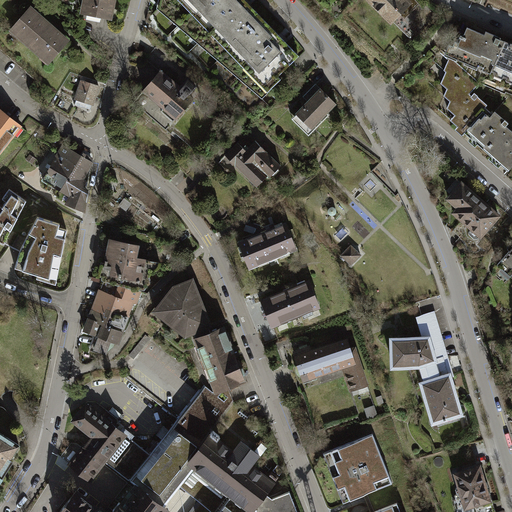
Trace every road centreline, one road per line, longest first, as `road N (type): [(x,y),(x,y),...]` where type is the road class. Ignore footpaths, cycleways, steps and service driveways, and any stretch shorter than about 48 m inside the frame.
road 1 (residential): [(100,143),(170,191),(208,241),(319,511)]
road 2 (residential): [(511,471),(450,263),(388,136)]
road 3 (residential): [(75,304),(40,460),(6,511)]
road 4 (residential): [(388,136),(333,55),(282,0)]
road 5 (residential): [(100,143),(75,304)]
road 6 (residential): [(388,136),(417,127),(440,132),(511,195)]
road 7 (residential): [(137,0),(100,143)]
